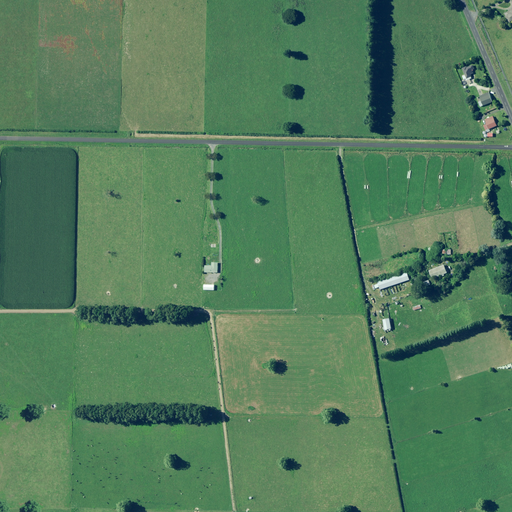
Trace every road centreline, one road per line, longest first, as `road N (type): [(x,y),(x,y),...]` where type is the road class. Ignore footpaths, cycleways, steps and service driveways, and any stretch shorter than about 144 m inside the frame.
road 1 (unclassified): [(0,138),(511,147)]
road 2 (tertiary): [(511,117),(462,0)]
